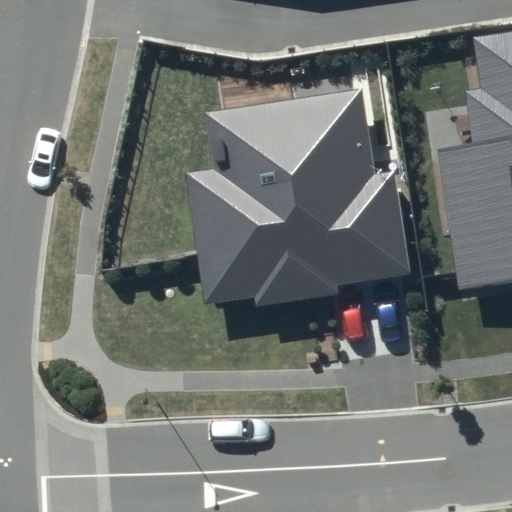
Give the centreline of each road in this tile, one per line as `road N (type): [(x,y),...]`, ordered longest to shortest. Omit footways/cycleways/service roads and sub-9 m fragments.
road 1 (residential): [(0,477),(511,453)]
road 2 (residential): [(34,0),(0,179)]
